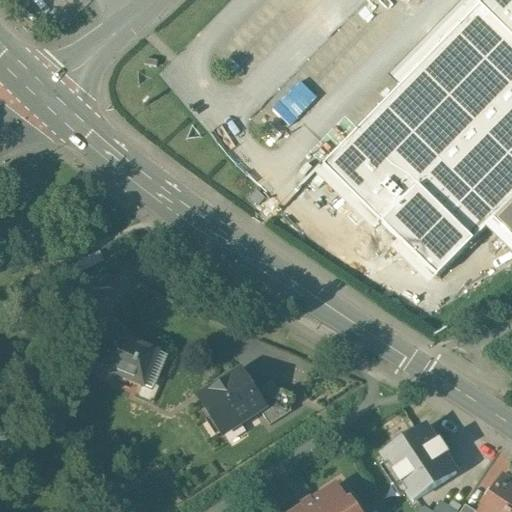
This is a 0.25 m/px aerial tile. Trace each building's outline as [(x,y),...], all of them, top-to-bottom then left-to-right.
[(401,85),(323,166),(437,278),(511,200),(511,0),(484,0),(409,77),(401,85)] [(511,0),(452,0),(384,67),(401,85),(409,77),(484,0),(511,0)] [(109,276),(86,278),(87,290),(110,288),(109,276)] [(155,354),(108,332),(93,368),(141,388),(146,373),(154,354),(155,354)] [(164,358),(154,354),(146,373),(156,377),(164,358)] [(241,372),(199,399),(200,400),(223,436),(260,412),(265,409),(255,394),(241,372)] [(81,409),(80,421),(92,421),(94,379),(77,378),(76,408),(81,409)] [(296,397),(276,389),(272,383),(255,394),(265,409),(260,412),(270,427),(291,413),(290,411),(296,397)] [(426,428),(382,457),(413,503),(457,474),(446,458),(449,457),(439,442),(436,444),(426,428)] [(120,446),(114,434),(96,444),(103,456),(120,446)] [(510,511),(511,509),(511,485),(502,479),(495,490),(492,488),(488,489),(484,495),(484,499),(488,501),(480,511),(510,511)] [(303,509),(298,511),(358,511),(350,500),(348,502),(337,486),(312,503),(311,501),(306,504),(301,508),(303,509)]
